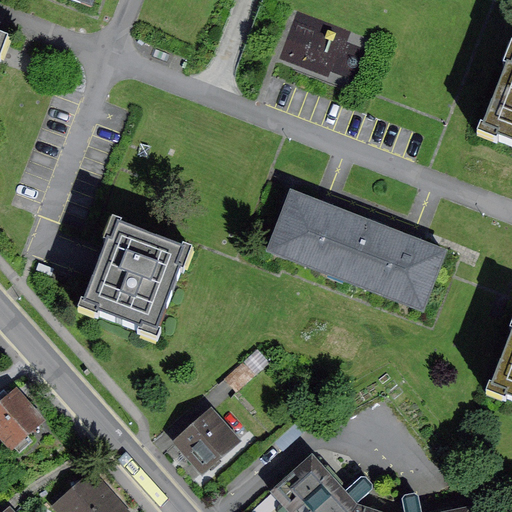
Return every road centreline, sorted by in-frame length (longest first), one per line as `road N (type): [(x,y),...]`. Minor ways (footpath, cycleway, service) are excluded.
road 1 (residential): [(108,55),(511,213)]
road 2 (residential): [(0,313),(173,511)]
road 3 (residential): [(108,55),(50,213)]
